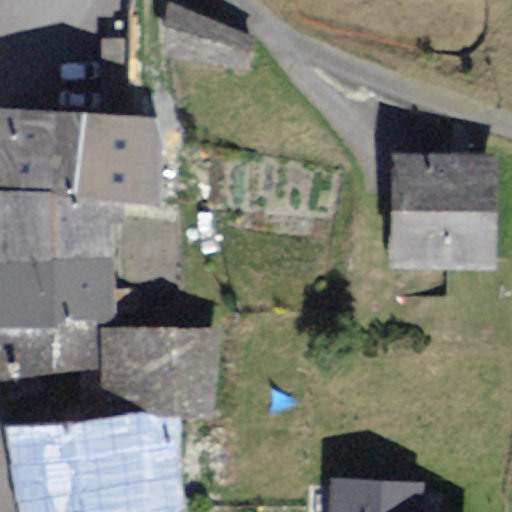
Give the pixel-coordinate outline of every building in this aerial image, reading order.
[(243,60),(248,34),(177,1),(168,46),(243,60)] [(151,109),(2,106),(0,183),(114,186),(149,187),(151,109)] [(490,256),(495,151),(402,147),(396,251),(490,256)] [(0,250),(113,253),(114,186),(0,183),(0,200),(0,250)] [(0,354),(110,357),(113,253),(0,250),(0,354)] [(211,328),(119,324),(115,405),(15,422),(30,511),(140,511),(174,506),(178,404),(207,406),(211,328)] [(417,511),(419,479),(338,474),(335,511),(417,511)]
